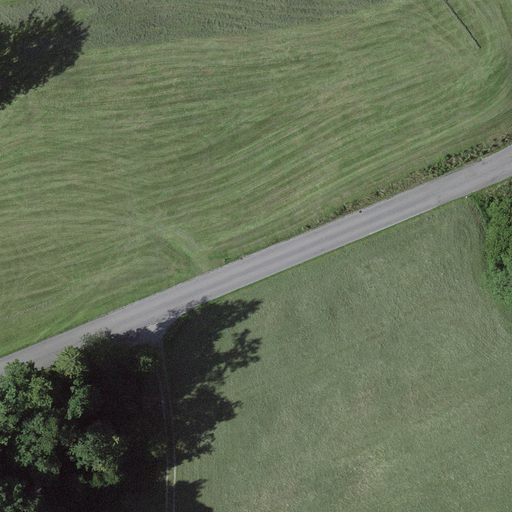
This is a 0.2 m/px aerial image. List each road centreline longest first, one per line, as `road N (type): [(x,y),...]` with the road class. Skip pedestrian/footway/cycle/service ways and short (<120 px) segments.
road 1 (tertiary): [(511,162),(0,375)]
road 2 (track): [(161,306),(169,511)]
